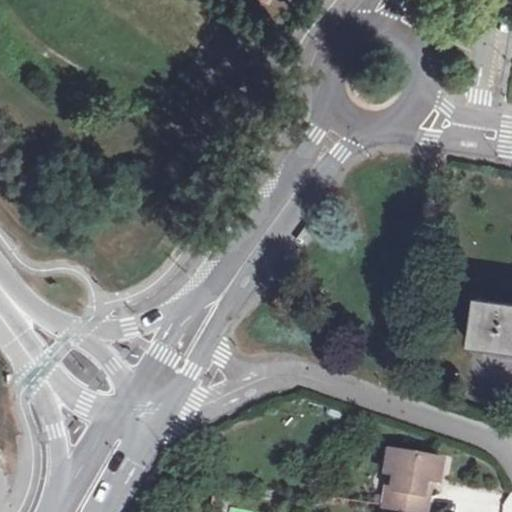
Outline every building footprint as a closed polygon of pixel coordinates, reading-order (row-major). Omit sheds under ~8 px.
[(245,98),(240,107),(246,111),(252,102),(245,98)] [(316,226),(311,222),(299,238),(304,242),(316,226)] [(200,246),(206,251),(217,237),(211,232),(200,246)] [(511,302),(484,298),(477,348),(511,352),(511,302)] [(394,448),(390,471),(400,473),(395,503),(426,509),(430,509),(433,494),(427,493),(429,478),(436,479),(442,480),(445,467),(447,457),(394,448)] [(400,473),(390,471),(385,501),(395,503),(400,473)] [(433,494),(436,479),(429,478),(427,493),(433,494)] [(392,511),(395,503),(385,501),(382,511),(392,511)] [(429,511),(430,509),(426,509),(395,503),(392,511),(429,511)]
